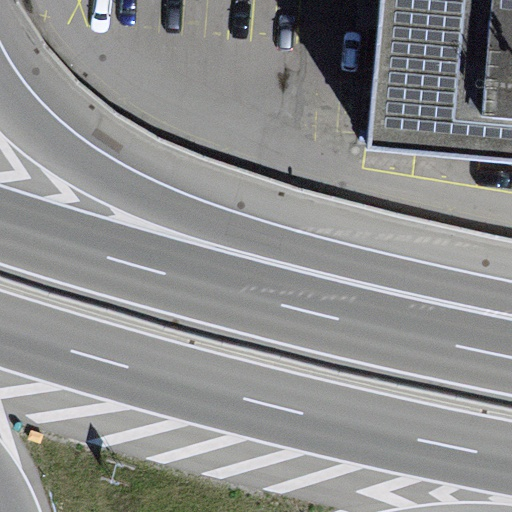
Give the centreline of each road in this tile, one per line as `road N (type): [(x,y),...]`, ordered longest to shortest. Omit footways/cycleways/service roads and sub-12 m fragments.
road 1 (motorway): [(458,351),(131,197),(69,159),(0,86)]
road 2 (motorway): [(0,330),(315,418),(511,460)]
road 3 (motorway): [(458,351),(0,222)]
